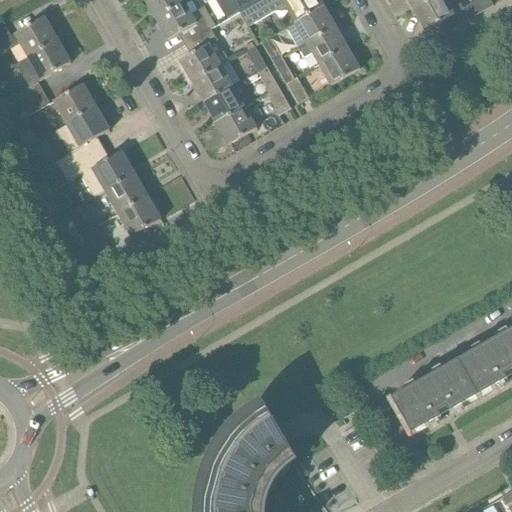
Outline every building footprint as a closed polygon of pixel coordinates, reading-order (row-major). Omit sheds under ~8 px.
[(144,0),(156,21),(185,4),(182,0),(144,0)] [(240,15),(260,2),(264,0),(239,0),(234,3),(240,15)] [(295,24),(324,8),(319,0),(264,0),(260,2),(240,15),(248,29),(275,13),(288,12),(295,24)] [(406,0),(414,12),(434,0),(406,0)] [(426,34),(455,17),(450,8),(458,4),(455,0),(434,0),(414,12),(426,34)] [(490,0),(480,0),(479,1),(464,10),(465,11),(470,21),(494,7),(490,0)] [(185,46),(211,31),(216,28),(205,8),(192,16),(185,4),(156,21),(168,42),(179,36),(185,46)] [(301,49),(336,29),(324,8),(295,24),(296,26),(290,30),(301,49)] [(45,19),(12,38),(0,45),(0,57),(21,45),(29,59),(58,42),(45,19)] [(0,31),(0,45),(12,38),(6,28),(0,31)] [(320,67),(349,50),(336,29),(301,49),(307,60),(313,56),(320,67)] [(193,84),(222,68),(230,63),(211,31),(185,46),(191,56),(180,62),(193,84)] [(29,59),(42,82),(71,65),(58,42),(29,59)] [(275,66),(284,61),(277,50),(268,55),(275,66)] [(320,67),(332,88),(361,71),(349,50),(320,67)] [(268,70),(261,58),(252,64),(259,75),(268,70)] [(205,105),(233,88),(222,68),(193,84),(205,105)] [(295,81),(289,70),(280,75),(286,85),(295,81)] [(298,107),(310,100),(297,79),(295,81),(286,85),(298,107)] [(279,89),(274,80),(265,85),(270,95),(279,89)] [(18,97),(24,108),(45,96),(39,84),(18,97)] [(217,126),(246,109),(245,108),(252,104),(241,84),(233,88),(205,105),(217,126)] [(68,127),(97,109),(83,87),(54,104),(68,127)] [(280,117),(292,111),(279,89),(270,95),(268,96),(280,117)] [(24,108),(30,118),(51,105),(45,96),(24,108)] [(56,164),(63,174),(84,162),(77,152),(110,132),(97,109),(68,127),(75,139),(64,145),(70,156),(56,164)] [(229,147),(258,130),(246,109),(217,126),(229,147)] [(106,193),(135,176),(122,154),(93,171),(106,193)] [(84,162),(63,174),(69,185),(89,172),(84,162)] [(119,216),(149,199),(135,176),(106,193),(119,216)] [(119,216),(132,239),(162,222),(149,199),(119,216)] [(101,256),(111,250),(98,227),(88,234),(101,256)] [(101,256),(88,234),(77,240),(90,262),(101,256)] [(511,333),(460,363),(394,401),(414,437),(447,418),(480,399),(511,380),(511,333)] [(263,511),(268,494),(277,478),(290,465),(292,464),(260,419),(234,443),(217,472),(209,505),(208,511),(263,511)]
